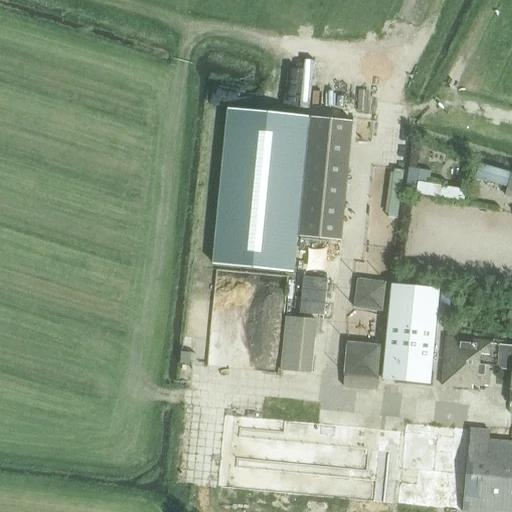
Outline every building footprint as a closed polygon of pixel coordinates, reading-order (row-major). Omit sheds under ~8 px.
[(228,109),(213,265),(293,273),(297,236),(299,236),(342,240),(353,120),(311,116),(228,109)] [(409,167),(406,192),(416,193),(418,182),(420,169),(409,167)] [(418,182),(416,193),(463,202),(465,190),(418,182)] [(391,284),(382,380),(430,385),(440,289),(391,284)] [(284,316),(279,370),(299,371),(311,372),(316,319),(284,316)] [(446,340),(442,385),(472,388),(472,385),(488,387),(490,369),(511,370),(511,386),(511,390),(510,406),(511,406),(511,347),(447,337),(446,340)] [(470,429),(462,511),(469,511),(511,511),(511,444),(489,442),(490,431),(470,429)] [(256,435),(251,492),(300,496),(301,479),(320,481),(318,498),(450,510),(456,448),(432,446),(431,451),(412,449),(413,445),(325,436),(325,441),(256,435)]
